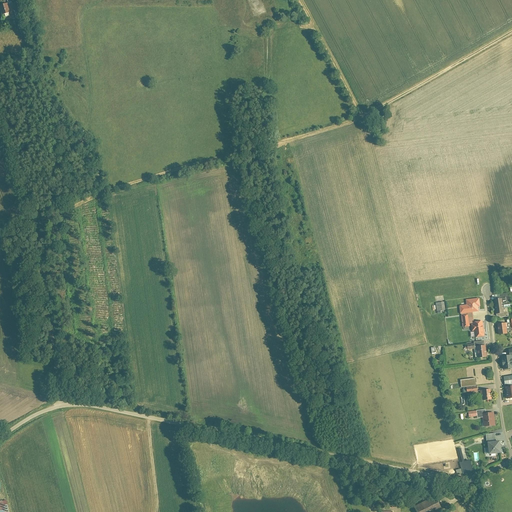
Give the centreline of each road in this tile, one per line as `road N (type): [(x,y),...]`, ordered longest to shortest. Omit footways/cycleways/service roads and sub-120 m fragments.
road 1 (unclassified): [(60,405),(457,480),(511,460)]
road 2 (unclassified): [(0,89),(33,205),(60,405)]
road 3 (track): [(368,109),(511,29)]
road 4 (residential): [(511,450),(486,296)]
road 5 (track): [(301,0),(356,104),(368,109)]
road 6 (track): [(82,137),(91,87),(80,13)]
